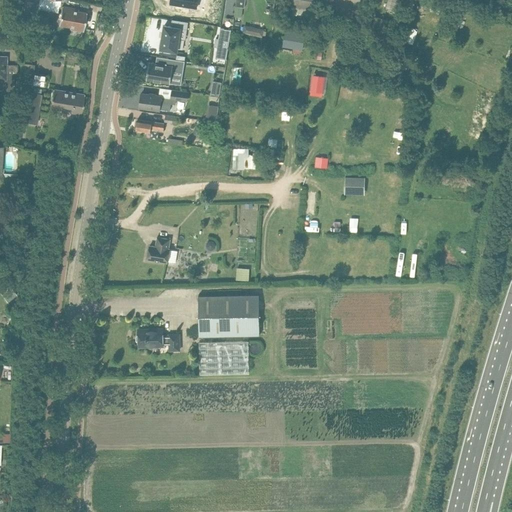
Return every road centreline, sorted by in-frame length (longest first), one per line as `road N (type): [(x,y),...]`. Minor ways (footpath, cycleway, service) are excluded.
road 1 (tertiary): [(60,511),(73,325),(128,0)]
road 2 (trunk): [(511,327),(460,511)]
